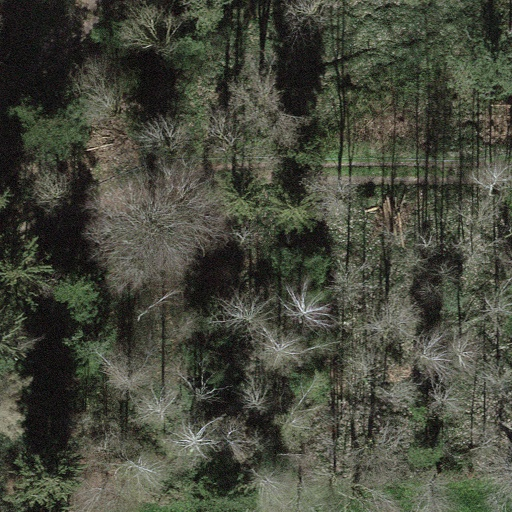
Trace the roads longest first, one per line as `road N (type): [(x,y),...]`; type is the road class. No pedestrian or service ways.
road 1 (track): [(0,248),(78,209),(185,177),(511,167)]
road 2 (track): [(0,136),(57,47),(111,0)]
